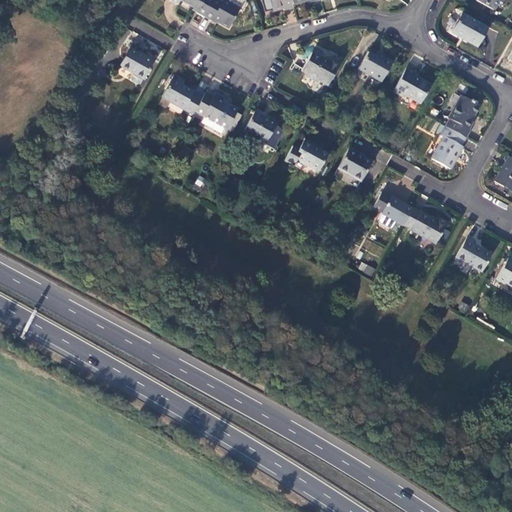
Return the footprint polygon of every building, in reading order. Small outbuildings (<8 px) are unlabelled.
[(180,0),(180,1),(198,10),(196,13),(204,17),(213,0),(180,0)] [(245,0),(244,0),(227,0),(227,2),(224,0),(222,0),(221,2),(217,0),(213,0),(204,17),(210,21),(212,18),(229,28),(239,9),(242,11),(246,4),(245,0)] [(269,0),(272,10),(283,7),(284,11),(293,9),(292,5),(290,0),(269,0)] [(475,0),(493,11),(499,0),(475,0)] [(477,47),(487,29),(461,14),(450,32),(477,47)] [(54,23),(50,28),(58,34),(62,29),(54,23)] [(143,55),(143,56),(129,48),(119,66),(143,80),(154,61),(143,55)] [(312,52),(301,71),(306,74),(305,75),(317,82),(318,81),(327,86),(340,63),(331,58),(329,62),(312,52)] [(383,57),(382,60),(367,52),(358,69),(381,82),(392,62),(383,57)] [(406,68),(392,91),(403,97),(404,95),(420,104),(431,85),(420,79),(419,80),(414,77),(416,74),(406,68)] [(174,75),(162,97),(169,101),(169,102),(192,115),(194,111),(203,95),(195,91),(194,91),(183,85),(185,81),(174,75)] [(203,95),(194,111),(226,129),(237,110),(223,102),(224,99),(214,93),(212,97),(204,93),(203,95)] [(449,120),(445,127),(465,138),(469,130),(468,129),(472,122),(470,121),(478,106),(461,96),(448,119),(449,120)] [(254,111),(243,130),(253,136),(252,137),(273,150),(284,130),(282,129),(285,123),(270,115),(268,119),(254,111)] [(445,127),(440,124),(437,130),(442,133),(445,127)] [(443,137),(430,159),(449,169),(462,147),(460,146),(465,138),(445,127),(442,133),(440,136),(443,137)] [(315,146),(304,140),(298,150),(292,146),(283,161),(292,166),(295,161),(304,166),(305,165),(317,172),(327,154),(314,147),(315,146)] [(348,147),(337,169),(360,182),(371,162),(357,154),(358,153),(348,147)] [(511,159),(508,157),(494,182),(511,192),(511,159)] [(381,192),(372,208),(381,213),(381,214),(402,226),(403,225),(412,208),(390,196),(390,197),(381,192)] [(412,208),(403,225),(410,229),(409,230),(435,244),(447,223),(438,218),(436,220),(420,211),(419,212),(412,208)] [(481,272),(491,254),(473,244),(474,241),(467,236),(455,258),(481,272)] [(511,287),(511,259),(508,257),(495,280),(504,285),(505,283),(511,287)] [(361,262),(358,270),(372,275),(375,267),(361,262)]
